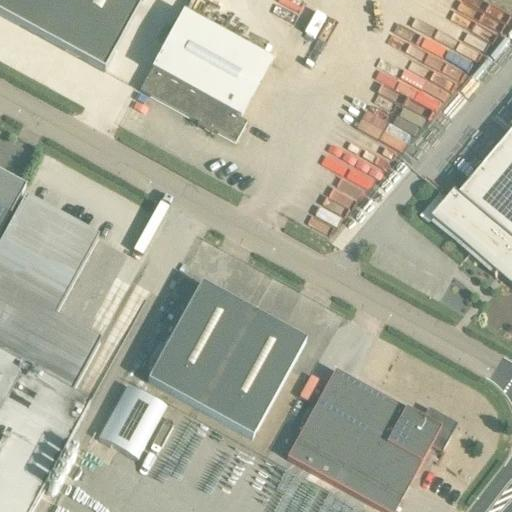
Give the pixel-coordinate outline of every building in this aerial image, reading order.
[(145,0),(0,0),(0,16),(105,74),(145,0)] [(241,122),(272,65),(183,16),(141,94),(236,146),(247,125),(241,122)] [(440,195),(426,211),(435,219),(433,221),(498,275),(500,273),(502,274),(511,282),(511,139),(462,199),(456,194),(450,202),(449,203),(440,195)] [(0,237),(26,190),(0,176),(0,237)] [(98,242),(25,202),(0,246),(0,359),(71,399),(100,346),(54,321),(98,242)] [(201,287),(147,385),(253,443),(306,345),(201,287)] [(0,511),(31,511),(88,409),(71,399),(0,359),(0,511)] [(335,374),(296,445),(288,460),(381,511),(397,511),(431,451),(442,457),(458,427),(429,411),(423,422),(335,374)]
